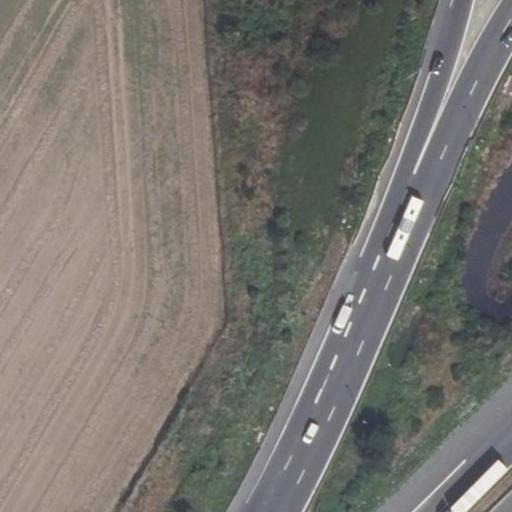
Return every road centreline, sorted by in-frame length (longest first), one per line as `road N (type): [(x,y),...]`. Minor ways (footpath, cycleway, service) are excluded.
road 1 (motorway): [(409,183),(265,511)]
road 2 (motorway): [(511,17),(445,145),(409,183)]
road 3 (motorway): [(455,0),(409,183)]
